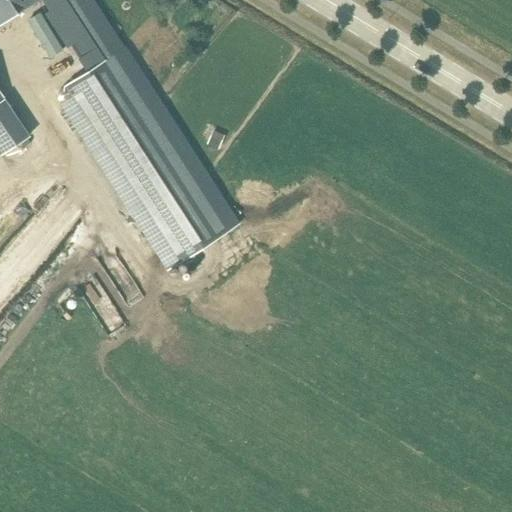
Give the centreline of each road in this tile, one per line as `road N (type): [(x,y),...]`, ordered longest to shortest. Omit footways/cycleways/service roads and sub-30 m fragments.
road 1 (secondary): [(511,114),(321,0)]
road 2 (track): [(0,358),(101,218)]
